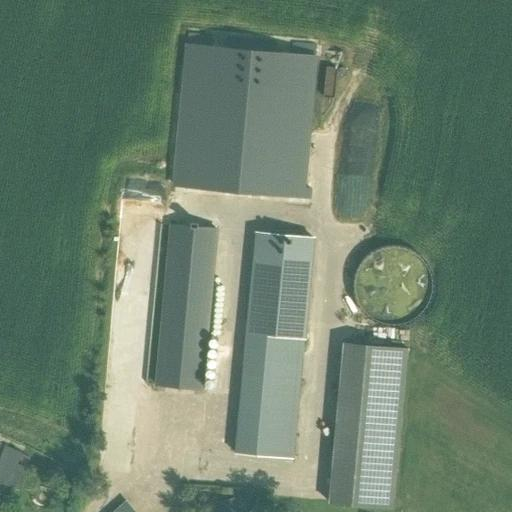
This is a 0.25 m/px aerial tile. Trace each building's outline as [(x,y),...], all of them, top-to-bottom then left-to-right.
[(318,55),(185,43),(172,187),(311,199),(312,188),(305,187),(318,55)] [(204,392),(219,229),(169,224),(154,386),(204,392)] [(315,239),(254,233),(233,453),(294,460),(315,239)] [(394,509),(408,348),(344,342),(329,503),(394,509)] [(0,483),(7,486),(20,452),(4,447),(0,457),(0,483)] [(135,511),(126,502),(114,511),(135,511)]
